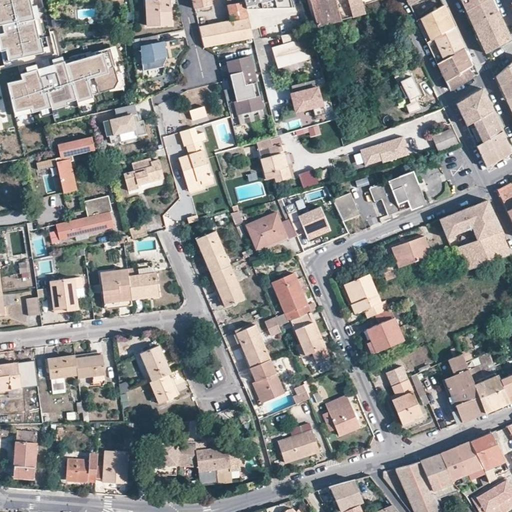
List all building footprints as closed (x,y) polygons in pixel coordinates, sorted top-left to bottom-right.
[(31,0),(0,0),(0,49),(0,50),(6,49),(8,59),(45,51),(41,36),(40,37),(31,0)] [(146,0),(147,26),(172,25),(170,0),(146,0)] [(193,0),(194,5),(195,8),(212,4),(210,0),(193,0)] [(244,0),(228,4),(227,4),(231,20),(199,26),(204,48),(254,38),(254,37),(249,18),(247,9),(244,0)] [(244,0),(247,9),(295,8),(293,0),(244,0)] [(309,0),(317,26),(333,22),(336,32),(344,29),(342,19),(336,0),(309,0)] [(348,17),(363,13),(365,12),(362,2),(361,0),(336,0),(342,19),(348,17)] [(460,0),(465,11),(485,0),(460,0)] [(472,26),(498,11),(492,0),(485,0),(465,11),(472,26)] [(427,43),(454,27),(443,4),(417,21),(427,43)] [(511,39),(498,11),(472,26),(485,53),(511,39)] [(301,30),(309,28),(305,13),(297,16),(301,30)] [(363,13),(348,17),(348,18),(354,40),(369,36),(369,35),(363,13)] [(437,64),(463,48),(454,27),(427,43),(437,64)] [(295,33),(282,36),(284,45),(272,48),(277,69),(279,68),(278,66),(308,58),(309,61),(310,60),(305,39),(297,42),(295,33)] [(159,36),(141,40),(144,72),(165,67),(163,58),(167,57),(167,60),(177,58),(182,51),(180,39),(164,43),(160,44),(159,36)] [(476,74),(463,48),(437,64),(449,89),(451,89),(476,74)] [(14,112),(31,108),(32,111),(51,105),(52,108),(68,103),(67,100),(76,98),(77,101),(92,96),(92,94),(114,87),(118,80),(114,66),(115,65),(110,49),(65,63),(64,60),(20,73),(22,79),(7,82),(14,112)] [(227,61),(232,88),(239,87),(242,100),(233,101),(236,115),(261,110),(258,96),(254,97),(251,84),(255,84),(250,56),(227,61)] [(308,58),(278,66),(279,68),(309,61),(308,58)] [(500,86),(511,79),(511,61),(495,76),(500,86)] [(409,69),(394,76),(398,84),(395,85),(401,99),(408,96),(411,103),(406,105),(409,113),(421,108),(418,100),(417,100),(415,97),(421,94),(409,69)] [(317,79),(291,86),(293,94),(294,99),(292,99),(295,112),(313,108),(315,116),(325,114),(317,79)] [(506,99),(511,95),(511,79),(500,86),(506,99)] [(492,110),(482,88),(456,104),(466,125),(492,110)] [(134,105),(114,110),(117,119),(103,122),(106,137),(109,136),(111,145),(121,142),(119,134),(134,130),(136,137),(146,134),(143,121),(138,122),(134,105)] [(204,106),(190,111),(193,120),(207,116),(204,106)] [(413,120),(418,133),(447,122),(442,109),(413,120)] [(476,146),(502,130),(492,110),(466,125),(476,146)] [(319,126),(309,127),(309,137),(320,136),(319,126)] [(195,127),(181,131),(185,145),(187,144),(191,154),(179,158),(187,183),(201,180),(203,184),(214,180),(202,141),(207,139),(204,132),(198,134),(195,127)] [(440,151),(458,143),(452,129),(434,136),(440,151)] [(511,152),(511,151),(502,130),(476,146),(486,167),(493,163),(511,152)] [(271,139),(273,146),(281,144),(279,137),(271,139)] [(409,156),(403,137),(360,150),(365,167),(382,162),(383,164),(409,156)] [(94,151),(91,138),(57,146),(60,158),(56,160),(57,166),(64,195),(77,192),(70,163),(73,162),(72,156),(94,151)] [(281,154),(284,152),(281,144),(273,146),(271,139),(271,138),(257,142),(260,150),(268,148),(271,156),(262,158),(268,178),(276,177),(277,181),(291,177),(288,167),(286,167),(285,167),(281,154)] [(354,156),(357,165),(363,163),(360,154),(354,156)] [(135,171),(124,174),(129,191),(139,188),(138,186),(164,179),(159,161),(152,163),(151,158),(133,163),(135,171)] [(57,166),(56,160),(39,164),(40,170),(57,166)] [(315,170),(299,175),(303,189),(319,185),(315,170)] [(416,188),(419,187),(414,172),(370,189),(375,202),(382,199),(388,216),(390,215),(410,208),(421,203),(416,188)] [(203,187),(203,184),(201,180),(187,183),(190,191),(203,187)] [(511,181),(496,189),(506,210),(511,207),(511,181)] [(419,188),(419,187),(416,188),(421,203),(410,208),(412,211),(426,206),(419,188)] [(344,221),(359,214),(351,192),(333,200),(344,221)] [(109,204),(107,196),(83,202),(85,210),(109,204)] [(288,237),(289,239),(298,235),(296,229),(289,213),(286,206),(282,198),(278,200),(287,220),(282,223),(277,212),(247,225),(258,249),(267,244),(267,242),(278,237),(280,240),(288,237)] [(305,198),(293,203),(296,210),(308,204),(305,198)] [(476,240),(502,231),(487,200),(467,208),(447,216),(439,219),(446,238),(472,228),(476,240)] [(286,206),(289,213),(296,210),(293,203),(286,206)] [(109,204),(85,210),(87,218),(55,226),(59,241),(114,228),(110,213),(112,212),(109,204)] [(296,210),(289,213),(296,229),(304,226),(309,239),(330,230),(320,207),(299,216),(296,210)] [(239,212),(239,211),(234,212),(231,214),(235,224),(243,221),(241,216),(239,212)] [(133,238),(147,234),(145,224),(129,228),(132,235),(133,238)] [(201,248),(201,249),(211,272),(230,264),(215,231),(200,237),(200,238),(204,247),(201,248)] [(505,237),(502,231),(476,240),(456,248),(466,270),(483,264),(511,253),(510,248),(508,248),(504,238),(505,237)] [(399,268),(432,256),(424,236),(391,247),(399,268)] [(288,239),(289,239),(288,237),(280,240),(278,237),(267,242),(267,244),(258,249),(259,252),(288,239)] [(27,262),(19,263),(20,274),(28,273),(27,262)] [(152,262),(128,265),(129,276),(153,273),(152,262)] [(244,298),(230,264),(211,272),(215,282),(218,280),(230,305),(244,298)] [(132,299),(132,298),(129,276),(128,269),(101,272),(105,302),(132,299)] [(384,273),(387,280),(398,276),(396,269),(395,269),(384,273)] [(156,272),(129,276),(132,298),(159,295),(156,272)] [(291,320),(310,312),(303,296),(297,280),(294,273),(273,282),(286,313),(276,318),(279,325),(291,320)] [(375,314),(388,309),(385,301),(381,302),(376,291),(371,280),(370,277),(368,274),(348,282),(356,302),(352,304),(356,313),(364,310),(368,318),(375,314)] [(73,278),(75,288),(81,287),(83,286),(82,278),(80,277),(73,278)] [(65,308),(66,310),(77,309),(75,288),(73,278),(51,281),(55,308),(65,308)] [(302,278),(297,280),(303,296),(306,295),(304,292),(307,291),(302,278)] [(343,285),(352,304),(356,302),(348,282),(343,285)] [(38,297),(38,298),(47,297),(46,288),(37,289),(38,297)] [(30,315),(40,314),(38,298),(38,297),(27,298),(30,315)] [(133,304),(132,298),(132,299),(105,302),(105,308),(133,304)] [(390,308),(388,309),(375,314),(379,324),(367,329),(372,342),(376,352),(404,340),(390,308)] [(314,322),(310,312),(291,320),(301,344),(298,345),(302,355),(312,351),(317,362),(329,356),(321,338),(319,339),(312,322),(314,322)] [(276,318),(275,317),(265,321),(272,337),(282,333),(279,325),(276,318)] [(321,338),(314,322),(312,322),(319,339),(321,338)] [(244,341),(241,344),(251,367),(269,359),(270,359),(255,324),(240,331),(244,341)] [(236,333),(241,344),(244,341),(240,331),(236,333)] [(372,354),(376,352),(372,342),(368,344),(372,354)] [(152,380),(167,374),(171,372),(159,345),(140,353),(152,380)] [(466,351),(461,353),(465,363),(470,361),(466,351)] [(498,374),(489,352),(488,352),(470,361),(465,363),(473,385),(498,374)] [(92,376),(105,374),(102,353),(76,357),(78,375),(78,377),(92,376)] [(455,404),(462,422),(484,413),(481,404),(473,385),(465,363),(461,353),(448,359),(454,375),(444,379),(447,386),(455,404)] [(78,375),(76,357),(75,354),(48,358),(51,378),(78,375)] [(257,381),(266,401),(283,393),(269,359),(251,367),(257,381)] [(0,390),(38,385),(34,360),(0,364),(0,390)] [(422,415),(407,380),(402,367),(387,373),(393,386),(396,394),(398,398),(397,398),(394,399),(391,400),(401,424),(422,415)] [(417,387),(422,385),(417,373),(411,375),(416,387),(417,387)] [(511,373),(500,379),(510,403),(511,401),(511,373)] [(106,382),(105,374),(92,376),(94,384),(106,382)] [(177,395),(167,374),(152,380),(150,381),(159,403),(177,395)] [(481,404),(484,413),(492,410),(510,403),(500,379),(498,374),(473,385),(481,404)] [(456,424),(462,422),(455,404),(447,386),(444,379),(442,380),(447,391),(452,404),(449,405),(456,424)] [(261,403),(266,401),(257,381),(253,383),(261,402),(261,403)] [(307,391),(304,384),(296,387),(299,395),(307,391)] [(425,394),(422,385),(417,387),(420,396),(425,394)] [(301,401),(310,397),(307,391),(299,395),(298,396),(301,401)] [(319,403),(323,401),(319,392),(315,394),(319,403)] [(425,394),(420,396),(423,404),(428,402),(429,402),(425,394)] [(340,435),(360,427),(347,396),(327,405),(331,413),(325,415),(331,430),(337,427),(340,435)] [(207,417),(199,419),(200,425),(204,424),(203,422),(208,421),(207,417)] [(182,422),(181,439),(197,440),(197,419),(182,422)] [(285,462),(319,450),(313,431),(279,441),(285,462)] [(14,476),(34,478),(37,434),(16,432),(14,476)] [(483,467),(484,469),(504,461),(505,461),(500,452),(496,442),(494,439),(494,438),(491,432),(475,439),(470,441),(483,467)] [(177,463),(198,465),(197,450),(197,440),(181,439),(153,438),(150,472),(176,473),(177,463)] [(206,439),(197,440),(197,450),(198,465),(198,467),(199,473),(199,475),(200,485),(218,483),(217,473),(230,471),(229,462),(239,461),(236,445),(207,449),(206,439)] [(452,480),(483,467),(470,441),(464,443),(445,451),(440,453),(452,480)] [(104,466),(97,465),(96,478),(103,478),(103,482),(126,483),(128,452),(105,450),(104,466)] [(453,483),(452,480),(440,453),(436,455),(420,460),(421,462),(427,476),(433,491),(436,498),(439,497),(459,489),(456,486),(453,484),(453,483)] [(96,478),(97,465),(97,461),(67,459),(66,479),(95,482),(96,478)] [(421,462),(420,460),(395,469),(408,497),(414,511),(440,511),(441,511),(440,509),(436,498),(433,491),(427,476),(421,462)] [(229,462),(230,471),(240,470),(239,461),(229,462)] [(484,471),(485,473),(487,477),(489,480),(492,478),(491,475),(506,469),(508,468),(505,462),(505,461),(504,461),(484,469),(484,471)] [(472,479),(485,473),(484,471),(484,469),(483,467),(452,480),(453,483),(453,484),(456,486),(459,484),(472,479)] [(489,481),(489,480),(487,477),(481,480),(483,485),(489,481)] [(505,511),(511,507),(511,488),(506,478),(471,498),(479,511),(505,511)] [(329,487),(339,511),(397,511),(392,504),(374,511),(366,511),(353,480),(349,481),(329,487)] [(466,496),(472,492),(468,486),(461,491),(466,496)]
